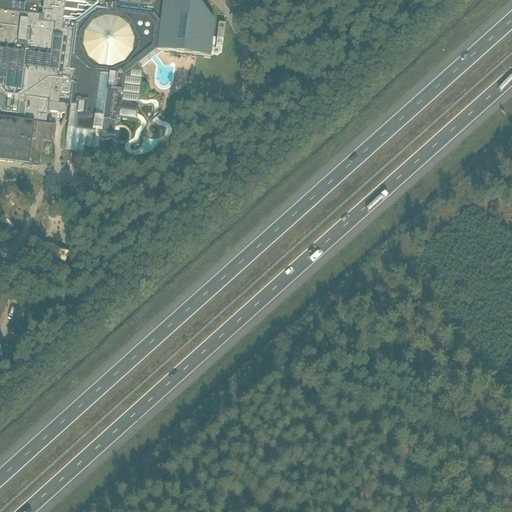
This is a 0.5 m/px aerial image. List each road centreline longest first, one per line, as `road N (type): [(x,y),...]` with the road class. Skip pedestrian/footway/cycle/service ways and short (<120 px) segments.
road 1 (motorway): [(511,19),(0,478)]
road 2 (motorway): [(26,511),(511,76)]
